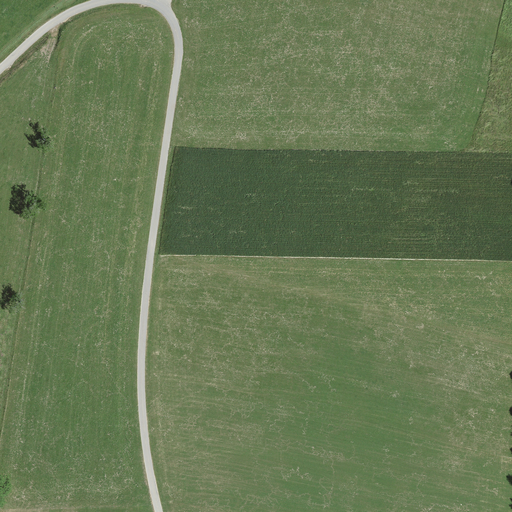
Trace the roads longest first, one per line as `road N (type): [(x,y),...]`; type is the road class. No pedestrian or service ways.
road 1 (residential): [(123,0),(166,10),(178,25),(181,54),(141,373),(159,511)]
road 2 (residential): [(0,74),(54,24),(118,0)]
